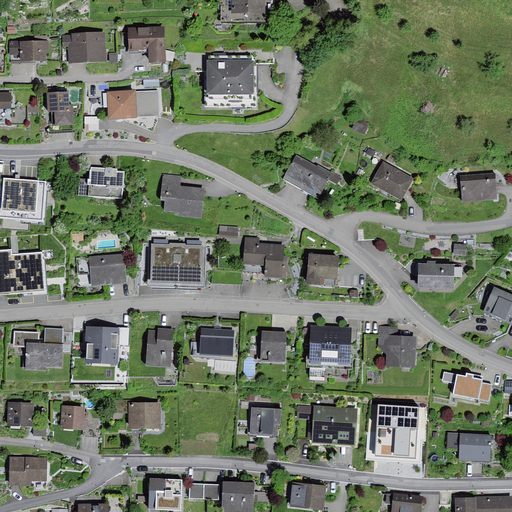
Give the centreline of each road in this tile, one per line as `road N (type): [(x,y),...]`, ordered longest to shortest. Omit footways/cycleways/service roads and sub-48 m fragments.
road 1 (residential): [(408,306),(384,312),(156,305),(0,317)]
road 2 (residential): [(511,484),(106,462)]
road 3 (residential): [(162,152),(168,135),(186,129),(283,120),(298,64),(339,10),(326,3),(277,13)]
road 4 (residential): [(339,240),(226,175),(162,152)]
road 5 (residential): [(339,240),(363,217),(460,230),(500,226),(511,215)]
road 6 (residential): [(162,152),(0,152)]
road 7 (residential): [(0,73),(127,71)]
road 8 (residential): [(511,368),(445,338),(408,306)]
road 9 (residential): [(106,462),(80,490),(0,511)]
